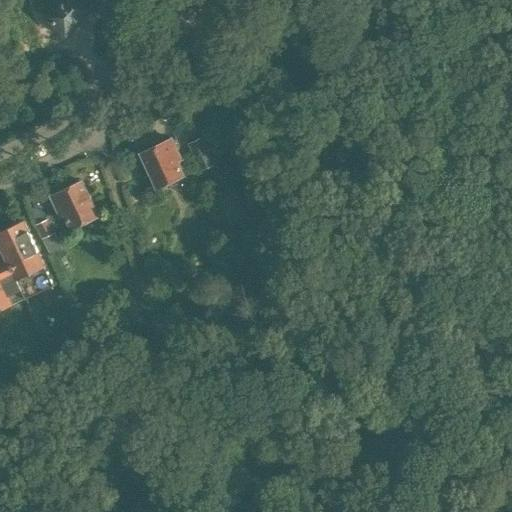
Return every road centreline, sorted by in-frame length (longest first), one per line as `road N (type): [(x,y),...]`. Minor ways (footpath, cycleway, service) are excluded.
road 1 (unclassified): [(0,183),(51,162),(91,132),(213,0)]
road 2 (unclassified): [(205,0),(165,22),(69,118),(0,153)]
